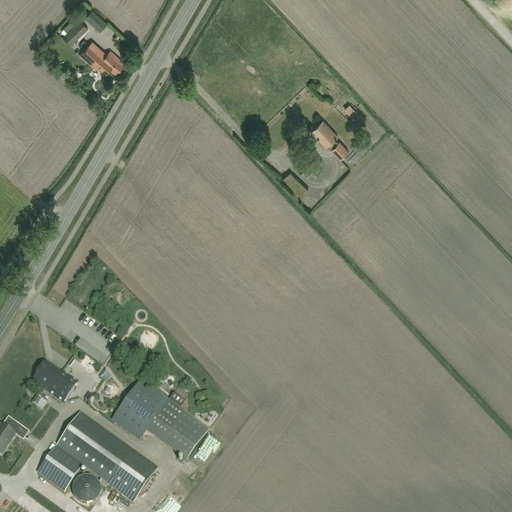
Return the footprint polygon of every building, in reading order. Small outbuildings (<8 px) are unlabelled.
[(93,10),(84,19),(100,33),(108,24),(93,10)] [(71,47),(89,29),(79,20),(61,37),(71,47)] [(104,77),(108,72),(110,70),(116,76),(125,64),(110,51),(108,55),(104,51),(102,53),(91,43),(80,55),(104,77)] [(347,114),(354,108),(349,101),(341,107),(347,114)] [(340,160),(348,152),(340,143),(339,144),(335,140),(338,137),(323,121),(311,132),(327,148),(329,146),(332,149),(331,150),(340,160)] [(307,178),(323,161),(311,149),(295,167),(307,178)] [(63,405),(78,384),(65,374),(63,376),(46,364),(34,380),(46,389),(44,391),(63,405)] [(114,425),(139,443),(169,402),(144,383),(114,425)] [(36,397),(31,404),(36,408),(41,401),(36,397)] [(157,471),(80,415),(38,474),(64,493),(83,467),(134,503),(157,471)] [(0,454),(1,455),(5,450),(15,436),(13,435),(19,427),(20,428),(21,428),(8,418),(2,426),(1,425),(0,426),(0,454)]
